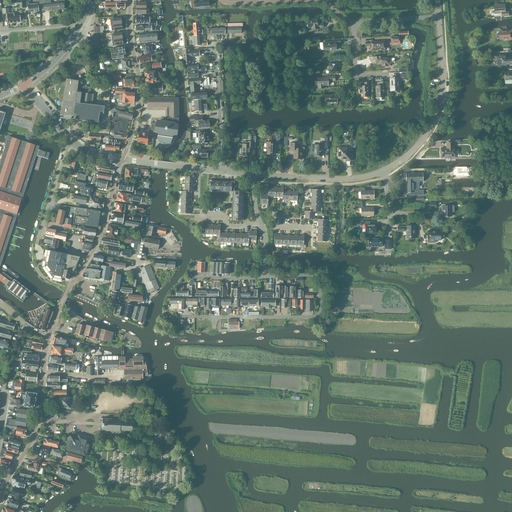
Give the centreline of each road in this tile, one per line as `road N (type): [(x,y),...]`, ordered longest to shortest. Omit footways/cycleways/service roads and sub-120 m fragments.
road 1 (residential): [(251,174),(362,177),(411,151),(442,94),(438,16)]
road 2 (residential): [(180,317),(313,316),(320,309),(315,276),(265,277)]
road 3 (residential): [(122,159),(139,96),(130,0)]
road 4 (residential): [(10,473),(34,431),(47,339)]
road 5 (residential): [(37,257),(69,137)]
road 6 (residential): [(220,170),(214,48)]
